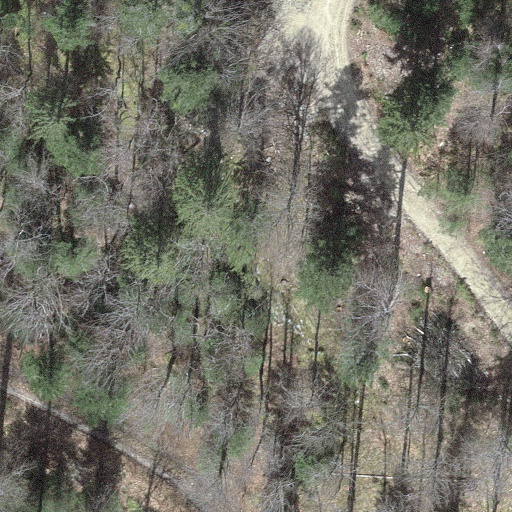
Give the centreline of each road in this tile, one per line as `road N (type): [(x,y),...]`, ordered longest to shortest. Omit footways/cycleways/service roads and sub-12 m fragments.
road 1 (track): [(338,0),(330,50),(366,138),(511,328)]
road 2 (track): [(211,511),(137,452),(0,375)]
